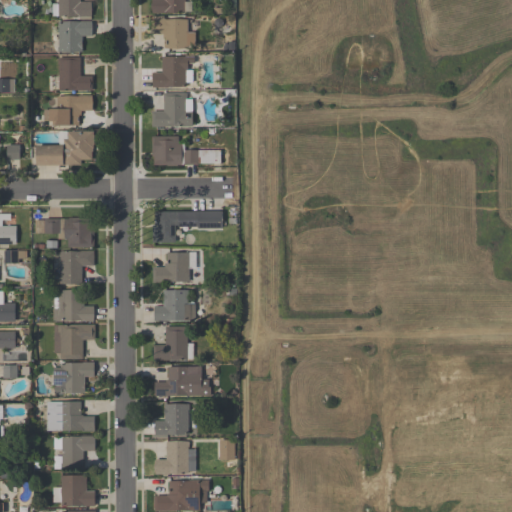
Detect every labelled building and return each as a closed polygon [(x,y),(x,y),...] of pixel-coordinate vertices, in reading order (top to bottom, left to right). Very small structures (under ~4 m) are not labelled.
[(54,0),(55,17),(91,17),(91,2),(81,2),(81,0),(54,0)] [(188,0),(151,0),(152,14),(189,14),(188,0)] [(155,19),(155,38),(165,38),(165,49),(191,49),(191,19),(155,19)] [(82,42),(92,42),(92,21),(58,21),(58,54),(82,54),(82,42)] [(192,57),(162,57),(162,70),(152,70),(152,88),(192,88),(192,57)] [(59,78),(49,78),(48,92),(92,92),(92,76),(81,76),(82,58),(59,58),(59,78)] [(14,80),(0,80),(0,92),(14,92),(14,80)] [(193,129),(193,111),(186,111),(186,94),(163,94),(163,112),(152,112),(152,129),(193,129)] [(81,127),(81,115),(91,115),(91,97),(54,96),(54,107),(43,107),(43,127),(81,127)] [(93,132),(64,133),(64,145),(36,146),(36,166),(93,166),(93,132)] [(152,166),(219,165),(218,152),(181,153),(181,137),(151,138),(152,166)] [(19,160),(19,146),(8,146),(8,160),(19,160)] [(153,244),(176,244),(176,230),(223,230),(223,212),(153,212),(153,244)] [(6,225),(6,214),(0,213),(0,248),(17,248),(16,225),(6,225)] [(36,220),(36,237),(67,237),(67,248),(93,248),(93,220),(36,220)] [(26,251),(5,251),(5,263),(26,263),(26,251)] [(94,251),(55,251),(55,266),(60,266),(60,285),(83,285),(83,264),(94,264),(94,251)] [(192,253),(164,253),(164,264),(153,264),(153,283),(192,283),(192,253)] [(75,290),(52,290),(52,320),(94,320),(94,301),(75,301),(75,290)] [(195,321),(195,300),(186,300),(186,290),(164,290),(164,303),(154,303),(154,321),(195,321)] [(0,324),(16,324),(16,302),(5,302),(5,291),(0,291),(0,324)] [(53,325),(53,359),(84,359),(84,338),(94,338),(94,324),(53,325)] [(164,345),(154,345),(154,362),(192,361),(192,327),(164,327),(164,345)] [(0,351),(15,352),(15,330),(0,330),(0,351)] [(84,394),(84,373),(94,373),(94,363),(53,363),(53,394),(84,394)] [(154,379),(154,397),(210,397),(210,379),(201,379),(201,367),(165,367),(165,379),(154,379)] [(44,432),(95,432),(95,412),(83,412),(83,402),(44,402),(44,432)] [(155,417),(155,436),(189,436),(189,405),(165,405),(165,417),(155,417)] [(54,469),(85,469),(85,452),(95,452),(95,437),(54,437),(54,469)] [(154,475),(193,475),(193,441),(165,441),(165,461),(154,461),(154,475)] [(234,442),(219,442),(219,461),(234,461),(234,442)] [(54,507),(95,507),(95,488),(85,488),(85,476),(61,476),(61,487),(54,487),(54,507)] [(199,511),(200,491),(209,491),(209,481),(167,481),(167,493),(154,493),(154,511),(199,511)]
